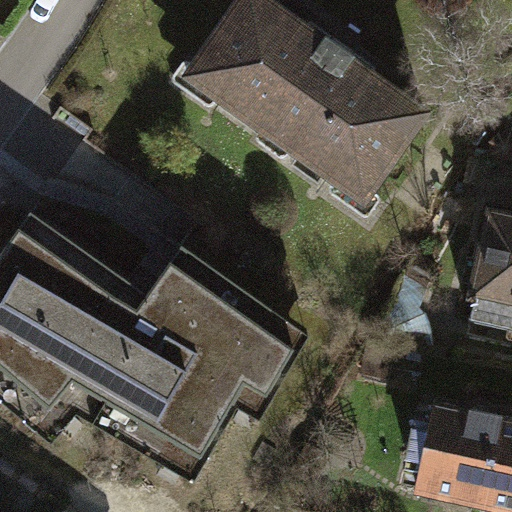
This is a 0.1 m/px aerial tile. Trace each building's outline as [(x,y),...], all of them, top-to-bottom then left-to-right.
[(331,45),(266,0),(241,0),(186,79),(362,202),(426,111),(331,45)] [(511,165),(469,159),(464,189),(511,197),(511,165)] [(511,211),(485,207),(463,321),(511,330),(511,211)] [(139,296),(23,214),(0,246),(0,399),(29,424),(52,397),(156,458),(166,441),(194,457),(236,384),(259,397),(290,344),(258,321),(264,311),(175,247),(139,296)] [(511,511),(511,419),(510,419),(434,401),(413,490),(507,511),(511,511)]
